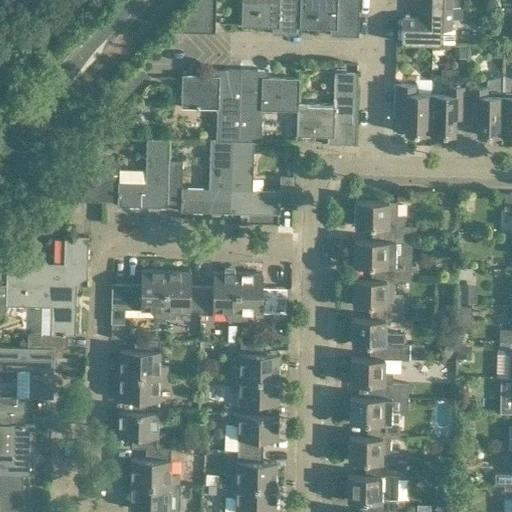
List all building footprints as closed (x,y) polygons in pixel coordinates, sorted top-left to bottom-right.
[(196,0),(170,30),(215,31),(215,0),(196,0)] [(300,33),(300,27),(300,0),(241,0),(241,25),(272,26),(272,33),(300,33)] [(300,0),(300,27),(330,27),(330,34),(358,35),(359,0),(300,0)] [(451,6),(419,5),(419,17),(402,16),(401,41),(442,42),(442,28),(451,28),(451,6)] [(458,44),(458,57),(467,57),(467,44),(458,44)] [(490,45),(490,54),(492,57),(501,57),(502,46),(490,45)] [(216,139),(232,139),(241,140),(240,68),(213,68),(213,74),(182,74),(181,106),(217,107),(216,139)] [(240,68),(241,140),(254,140),(260,140),(261,108),(266,108),(297,109),(298,102),(299,77),(298,77),(268,76),(268,69),(240,68)] [(333,103),(298,102),(297,109),(296,134),(327,135),(327,142),(355,143),(357,71),(334,71),(333,103)] [(467,84),(466,115),(477,115),(477,117),(477,134),(502,134),(503,75),(488,80),(488,85),(467,84)] [(511,78),(503,75),(502,134),(511,134),(511,78)] [(393,109),(393,113),(405,113),(405,115),(405,132),(430,133),(431,92),(416,91),(417,83),(414,83),(394,82),(393,109)] [(431,92),(430,133),(454,133),(455,116),(455,115),(466,115),(467,84),(445,84),(445,92),(431,92)] [(167,206),(167,202),(169,160),(169,138),(147,137),(146,169),(119,168),(119,158),(104,157),(103,170),(103,200),(117,200),(117,204),(167,206)] [(180,210),(230,212),(232,139),(216,139),(210,139),(209,187),(182,186),(182,160),(169,160),(167,202),(181,202),(180,210)] [(232,139),(230,212),(280,213),(280,205),(294,205),(295,175),(280,174),(280,189),(252,188),(254,140),(241,140),(232,139)] [(75,199),(103,200),(103,170),(76,169),(75,199)] [(380,225),(379,239),(398,240),(412,240),(412,225),(404,225),(404,214),(396,214),(397,200),(355,199),(355,224),(380,225)] [(7,260),(6,282),(87,284),(89,235),(65,234),(64,262),(7,260)] [(378,264),(378,278),(394,279),(410,279),(410,264),(403,264),(403,255),(398,255),(398,240),(379,239),(354,238),(354,263),(378,264)] [(165,317),(166,269),(141,268),(141,283),(112,282),(110,322),(124,322),(125,308),(155,309),(155,317),(165,317)] [(191,270),(166,269),(165,317),(175,318),(175,309),(201,310),(202,284),(190,284),(191,270)] [(213,285),(202,284),(201,310),(212,310),(227,311),(227,319),(237,319),(238,271),(213,270),(213,285)] [(263,272),(238,271),(237,319),(247,319),(247,311),(285,312),(286,287),(262,286),(263,272)] [(377,304),(377,317),(385,318),(401,318),(402,293),(394,292),(394,279),(378,278),(353,278),(352,303),(377,304)] [(0,312),(2,313),(6,309),(6,304),(52,305),(51,332),(28,332),(28,346),(54,347),(67,347),(67,333),(75,333),(76,284),(6,282),(0,281),(0,312)] [(459,304),(459,315),(471,315),(471,304),(459,304)] [(376,343),(376,357),(400,358),(409,358),(409,343),(405,342),(405,332),(385,331),(385,318),(377,317),(352,317),(351,342),(376,343)] [(110,322),(110,337),(129,337),(129,322),(124,322),(110,322)] [(276,333),(276,342),(289,342),(289,333),(276,333)] [(120,348),(119,373),(167,374),(168,364),(159,364),(160,338),(135,338),(134,349),(120,348)] [(231,366),(230,376),(279,377),(279,352),(265,352),(265,341),(240,340),(239,366),(231,366)] [(448,341),(441,352),(448,357),(455,346),(448,341)] [(456,342),(456,358),(465,358),(465,342),(456,342)] [(0,394),(0,408),(24,409),(25,396),(52,396),(54,347),(28,346),(0,344),(0,367),(17,368),(16,395),(0,394)] [(375,382),(375,396),(391,396),(408,397),(408,382),(392,381),(392,371),(399,371),(400,358),(376,357),(351,356),(350,381),(375,382)] [(133,398),(133,410),(158,410),(159,384),(167,385),(167,374),(119,373),(118,398),(133,398)] [(239,386),(238,412),(263,413),(264,402),(278,402),(279,377),(230,376),(230,386),(239,386)] [(374,421),(374,435),(390,436),(398,436),(399,410),(391,410),(391,396),(375,396),(350,395),(349,420),(374,421)] [(454,398),(454,410),(467,411),(467,404),(462,398),(454,398)] [(0,472),(23,473),(33,474),(35,423),(24,423),(24,409),(0,408),(0,472)] [(131,446),(146,447),(157,446),(158,421),(166,421),(166,410),(158,410),(133,410),(118,409),(117,434),(132,435),(131,446)] [(238,423),(237,449),(263,449),(263,438),(277,439),(278,413),(263,413),(238,412),(230,412),(229,422),(238,423)] [(373,474),(398,475),(405,475),(406,460),(398,460),(398,449),(390,449),(390,436),(374,435),(349,434),(348,459),(373,460),(373,474)] [(131,457),(130,482),(179,483),(179,473),(170,473),(171,447),(157,446),(146,447),(145,458),(131,457)] [(228,474),(228,484),(276,486),(276,461),(262,460),(263,449),(237,449),(237,460),(236,475),(228,474)] [(495,484),(504,484),(511,484),(511,471),(496,471),(495,484)] [(0,511),(22,511),(23,473),(0,472),(0,511)] [(372,499),(371,511),(396,511),(398,475),(373,474),(348,473),(347,498),(372,499)] [(437,479),(436,493),(451,493),(451,480),(437,479)] [(130,482),(130,507),(144,507),(143,511),(169,511),(169,509),(178,509),(178,493),(179,483),(130,482)] [(208,484),(208,493),(228,494),(228,484),(208,484)] [(276,486),(228,484),(228,494),(236,495),(235,511),(260,511),(261,510),(275,510),(276,486)] [(511,507),(511,484),(504,484),(503,496),(511,496),(511,508),(511,507)]
